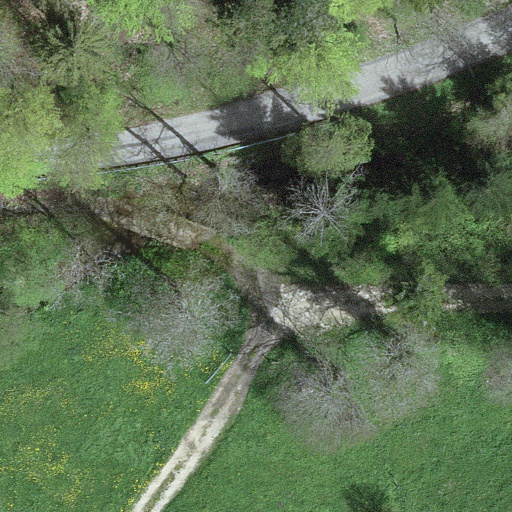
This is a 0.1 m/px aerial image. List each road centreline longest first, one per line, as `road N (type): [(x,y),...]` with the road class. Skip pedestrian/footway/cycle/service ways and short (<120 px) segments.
road 1 (track): [(0,200),(91,203),(135,214),(210,242),(245,268),(256,289),(262,316),(247,357),(147,511)]
road 2 (tertiary): [(511,30),(245,120),(0,158)]
road 3 (track): [(511,299),(262,316)]
